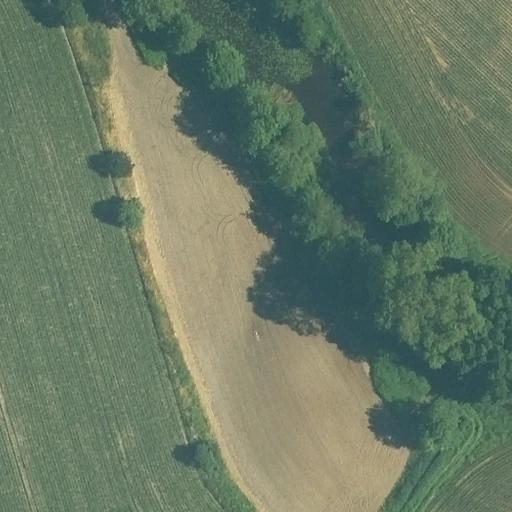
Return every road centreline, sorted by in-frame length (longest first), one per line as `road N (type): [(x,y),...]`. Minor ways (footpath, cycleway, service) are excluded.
road 1 (track): [(256,511),(213,433),(156,270),(112,106),(111,27),(97,0)]
road 2 (track): [(511,420),(479,419),(407,344)]
